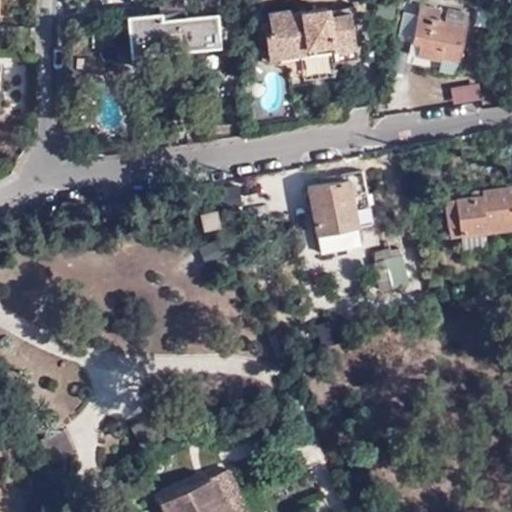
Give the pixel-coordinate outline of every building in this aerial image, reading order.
[(122,17),(125,47),(159,44),(160,51),(166,50),(167,50),(222,45),(221,30),(214,31),(212,15),(180,18),(178,0),(153,0),(155,13),(122,17)] [(419,3),(411,40),(419,43),(417,55),(438,59),(439,56),(458,60),(464,25),(436,19),(438,9),(419,3)] [(323,7),(296,11),(295,7),(263,12),(266,29),(259,31),(264,59),(326,49),(328,61),(351,57),(344,12),(324,16),(323,7)] [(419,43),(411,40),(409,53),(417,55),(419,43)] [(125,47),(127,67),(157,65),(166,50),(160,51),(159,44),(125,47)] [(326,49),(264,59),(266,71),(328,61),(326,49)] [(357,225),(369,222),(359,171),(346,174),(347,180),(308,188),(322,254),(361,246),(357,225)] [(511,227),(511,198),(511,199),(510,187),(485,191),(485,196),(472,197),(446,202),(450,238),(462,237),(462,234),(486,231),(511,227)] [(216,224),(214,209),(200,213),(203,226),(216,224)] [(374,243),(369,222),(357,225),(361,246),(374,243)] [(489,244),(486,231),(462,234),(462,237),(463,249),(489,244)] [(383,290),(406,284),(399,250),(391,251),(392,257),(376,261),(383,290)] [(321,338),(324,347),(340,341),(336,332),(321,338)] [(190,461),(182,446),(161,457),(170,472),(190,461)] [(166,511),(249,511),(228,471),(162,503),(166,511)]
